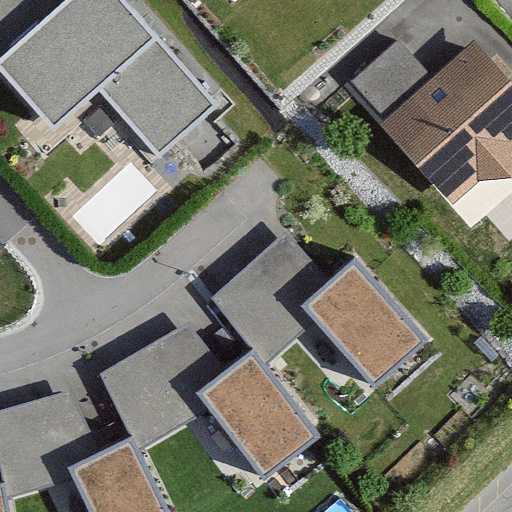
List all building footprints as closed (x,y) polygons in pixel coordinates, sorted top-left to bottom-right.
[(0,0),(0,71),(39,126),(96,83),(154,152),(212,99),(123,0),(0,0)] [(511,75),(481,42),(438,83),(401,44),(359,84),(467,197),(491,174),(511,172),(511,75)] [(286,236),(215,301),(249,345),(255,341),(271,361),(315,315),(298,296),(323,273),(286,236)] [(431,336),(350,250),(323,273),(298,296),(315,315),(378,385),(431,336)] [(185,325),(103,370),(148,446),(210,405),(195,382),(217,367),(185,325)] [(271,361),(255,341),(249,345),(217,367),(195,382),(210,405),(260,479),(323,429),(271,361)] [(68,391),(0,407),(0,438),(16,496),(63,481),(58,467),(90,452),(68,391)] [(168,511),(128,433),(90,452),(58,467),(63,481),(76,511),(168,511)]
